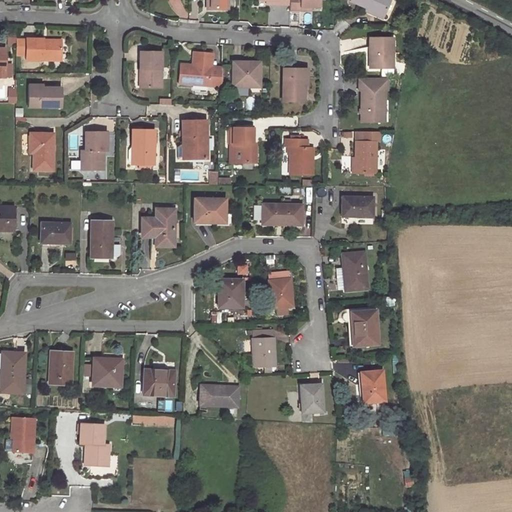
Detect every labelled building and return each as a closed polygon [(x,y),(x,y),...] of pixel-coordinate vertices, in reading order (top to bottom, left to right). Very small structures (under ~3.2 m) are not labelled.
[(228,0),(210,0),(210,9),(229,9),(228,0)] [(318,0),(288,0),(289,3),(289,10),(300,10),(300,6),(309,6),(318,6),(318,0)] [(350,0),(366,7),(383,14),(389,0),(350,0)] [(382,18),(383,14),(366,7),(364,10),(382,18)] [(16,55),(27,55),(26,39),(16,39),(16,55)] [(27,61),(61,60),(61,42),(43,42),(43,39),(26,39),(27,55),(27,61)] [(392,69),(392,39),(369,39),(369,69),(392,69)] [(158,53),(137,53),(137,70),(140,70),(140,88),(158,88),(158,53)] [(213,55),(197,54),(196,67),(192,66),(181,66),(180,84),(211,86),(212,68),(213,55)] [(259,63),(232,63),(232,88),(259,88),(259,63)] [(223,68),(212,68),(211,86),(223,87),(223,68)] [(302,71),(281,71),(281,103),(303,103),(303,87),(302,87),(302,71)] [(360,90),(360,122),(380,123),(381,101),(384,101),(384,91),(386,91),(386,79),(358,79),(358,90),(360,90)] [(61,87),(43,87),(43,90),(28,90),(28,108),(61,108),(61,87)] [(203,158),(203,122),(179,122),(179,143),(184,143),(184,159),(203,158)] [(254,129),(231,129),(231,145),(236,145),(236,163),(257,163),(256,144),(254,144),(254,129)] [(154,130),(131,130),(131,146),(135,146),(135,165),(139,165),(150,165),(154,165),(154,130)] [(53,133),(29,133),(30,147),(34,147),(34,155),(34,172),(53,172),(53,133)] [(380,133),(364,133),(364,142),(356,142),(356,159),(356,173),(377,173),(377,142),(380,142),(380,133)] [(106,134),(85,134),(85,152),(81,152),(81,163),(84,163),(84,172),(103,172),(103,158),(101,158),(101,153),(106,153),(106,134)] [(307,139),(285,139),(285,148),(287,148),(290,148),(290,155),(290,175),(312,175),(312,146),(307,146),(307,139)] [(374,196),(343,196),(343,215),(374,215),(374,196)] [(225,199),(195,199),(194,222),(225,223),(225,199)] [(301,205),(260,204),(260,221),(281,221),(281,224),(301,225),(301,205)] [(14,206),(0,205),(0,231),(14,232),(14,206)] [(174,211),(156,210),(155,220),(142,219),(142,236),(155,237),(155,246),(173,247),(174,211)] [(112,221),(91,221),(90,257),(111,258),(112,221)] [(71,225),(41,224),(40,243),(70,245),(71,225)] [(363,252),(342,253),(345,289),(366,288),(363,252)] [(290,271),(268,273),(270,307),(292,305),(290,271)] [(242,279),(220,279),(220,307),(242,307),(242,279)] [(372,309),(347,311),(346,311),(344,311),(342,313),(341,315),(341,316),(342,319),(343,321),(345,321),(348,320),(350,345),(375,343),(372,309)] [(273,332),(252,334),(255,368),(276,366),(273,332)] [(74,350),(57,349),(56,365),(52,364),(52,380),(72,381),(74,350)] [(24,354),(2,353),(0,386),(0,391),(22,393),(24,354)] [(123,358),(96,356),(94,382),(121,384),(123,358)] [(174,372),(145,371),(144,395),(173,396),(174,372)] [(386,373),(361,375),(364,405),(388,403),(386,373)] [(320,383),(299,385),(301,412),(322,411),(320,383)] [(238,387),(201,385),(199,405),(237,407),(238,387)] [(11,435),(10,452),(31,453),(32,419),(9,418),(9,435),(11,435)] [(87,445),(86,451),(84,450),(83,467),(108,467),(109,446),(103,446),(104,426),(79,424),(78,445),(85,445),(87,445)] [(414,478),(405,478),(406,486),(414,485),(414,478)]
